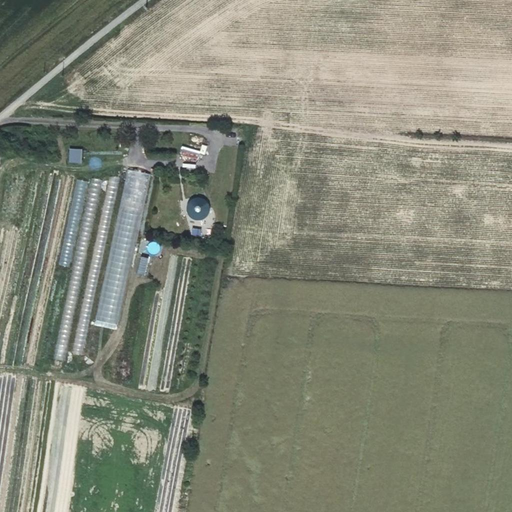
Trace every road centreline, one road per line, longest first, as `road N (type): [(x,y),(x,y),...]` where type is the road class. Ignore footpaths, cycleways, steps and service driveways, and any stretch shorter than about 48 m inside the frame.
road 1 (track): [(0,118),(511,141)]
road 2 (unclassified): [(0,116),(147,0)]
